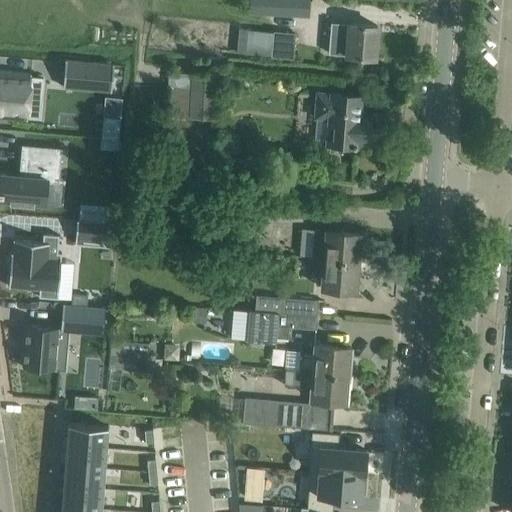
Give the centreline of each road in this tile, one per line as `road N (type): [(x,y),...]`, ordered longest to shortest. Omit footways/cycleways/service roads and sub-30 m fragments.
road 1 (residential): [(455,511),(472,488),(497,185)]
road 2 (secondary): [(406,511),(433,181)]
road 3 (secondary): [(433,181),(448,0)]
road 4 (residential): [(497,185),(511,5)]
